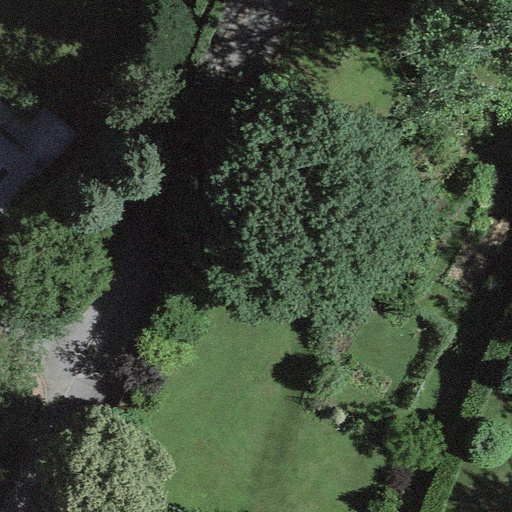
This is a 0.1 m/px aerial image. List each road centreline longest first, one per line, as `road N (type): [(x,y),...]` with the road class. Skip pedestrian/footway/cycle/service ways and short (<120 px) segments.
road 1 (residential): [(73,348),(223,0)]
road 2 (residential): [(17,511),(73,348)]
